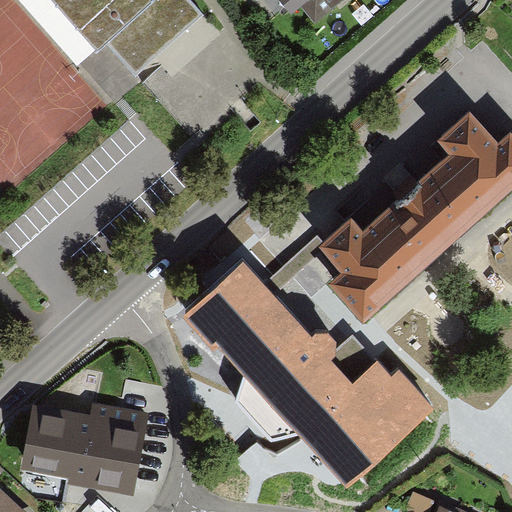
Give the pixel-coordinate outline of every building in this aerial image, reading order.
[(54,0),(96,47),(103,41),(134,77),(204,16),(189,0),(54,0)] [(298,7),(314,26),(346,0),(277,0),(290,14),(298,7)] [(48,180),(94,135),(47,86),(0,130),(48,180)] [(329,285),(363,324),(511,193),(511,133),(499,144),(471,113),(438,141),(451,155),(364,231),(352,218),(324,243),(319,248),(322,251),(342,274),(329,285)] [(317,236),(264,284),(274,295),(322,251),(319,248),(324,243),(317,236)] [(214,351),(219,346),(245,376),(237,402),(272,440),(297,435),(348,490),(437,411),(400,370),(392,377),(378,361),(353,384),(331,360),(336,355),(336,350),(336,344),(328,335),(316,334),(312,338),(274,295),(264,284),(244,263),(185,317),(214,351)] [(352,334),(336,350),(336,355),(331,360),(353,384),(378,361),(352,334)] [(68,477),(134,490),(147,408),(92,398),(91,408),(33,396),(21,461),(69,470),(68,477)] [(31,511),(0,482),(0,511),(31,511)] [(471,511),(438,497),(437,499),(414,488),(405,507),(415,511),(471,511)]
